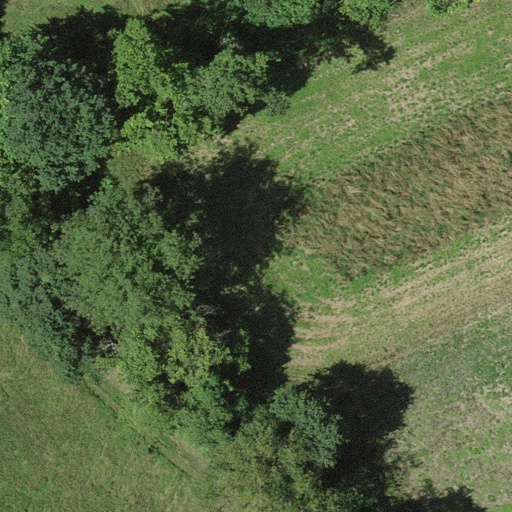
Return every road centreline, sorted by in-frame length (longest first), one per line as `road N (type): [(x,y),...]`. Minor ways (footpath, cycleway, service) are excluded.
road 1 (track): [(0,262),(52,327),(252,443),(288,511)]
road 2 (track): [(0,57),(132,35),(196,0)]
